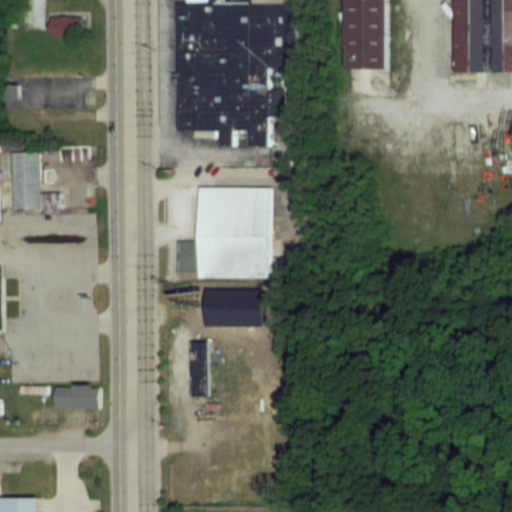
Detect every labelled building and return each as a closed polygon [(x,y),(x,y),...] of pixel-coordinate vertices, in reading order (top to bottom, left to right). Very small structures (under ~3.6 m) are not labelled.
[(175,73),(175,2),(254,1),(254,0),(293,0),(294,67),(265,67),(266,88),(280,88),(280,115),(266,115),(266,145),(245,145),(245,129),(231,129),(232,144),(218,144),(218,130),(177,130),(177,108),(174,108),(174,81),(171,81),(171,73),(175,73)] [(343,11),(343,0),(384,0),(384,68),(343,68),(343,21),(335,21),(335,11),(343,11)] [(511,0),(511,71),(453,71),(453,0),(511,0)] [(83,15),(51,15),(51,34),(83,34),(83,15)] [(18,99),(4,99),(4,84),(17,84),(18,99)] [(10,208),(9,151),(37,151),(38,193),(58,192),(59,207),(10,208)] [(267,276),(198,276),(198,271),(175,271),(175,240),(198,240),(198,186),(267,187),(267,276)] [(205,324),(206,289),(260,289),(260,324),(205,324)] [(190,395),(190,340),(206,340),(207,395),(190,395)] [(96,407),(51,407),(51,387),(96,387),(96,407)] [(0,511),(0,497),(39,497),(39,511),(0,511)]
